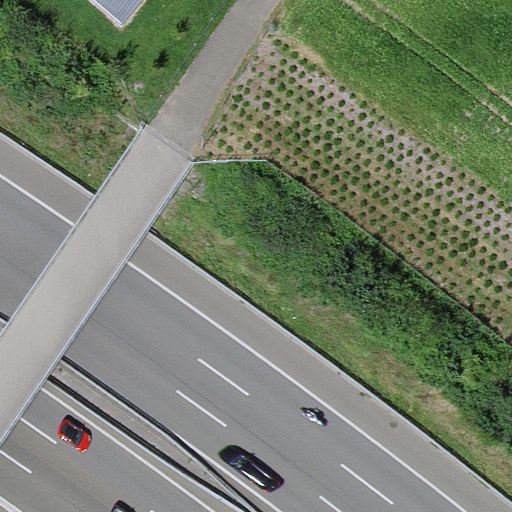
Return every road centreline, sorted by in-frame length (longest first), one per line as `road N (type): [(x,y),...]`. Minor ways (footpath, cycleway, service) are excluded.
road 1 (track): [(0,393),(261,0)]
road 2 (motorway): [(374,511),(0,243)]
road 3 (motorway): [(0,427),(118,511)]
